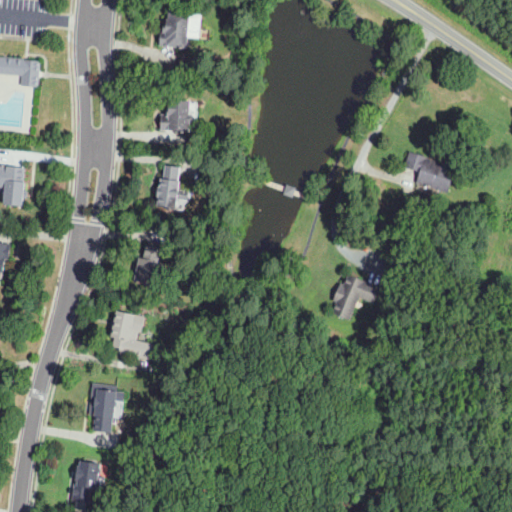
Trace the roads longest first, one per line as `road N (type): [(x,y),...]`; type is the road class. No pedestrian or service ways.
road 1 (residential): [(19,511),(39,393),(83,248)]
road 2 (residential): [(83,248),(99,222),(105,184),(109,0)]
road 3 (residential): [(84,0),(83,248)]
road 4 (secondary): [(397,0),(511,78)]
